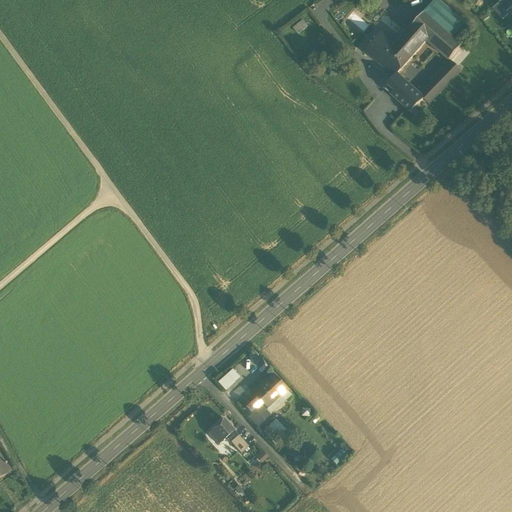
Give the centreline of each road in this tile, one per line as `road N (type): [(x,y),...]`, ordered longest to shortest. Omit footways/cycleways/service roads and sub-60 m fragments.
road 1 (secondary): [(42,511),(511,102)]
road 2 (track): [(206,367),(194,299),(0,36)]
road 3 (track): [(114,191),(0,286)]
